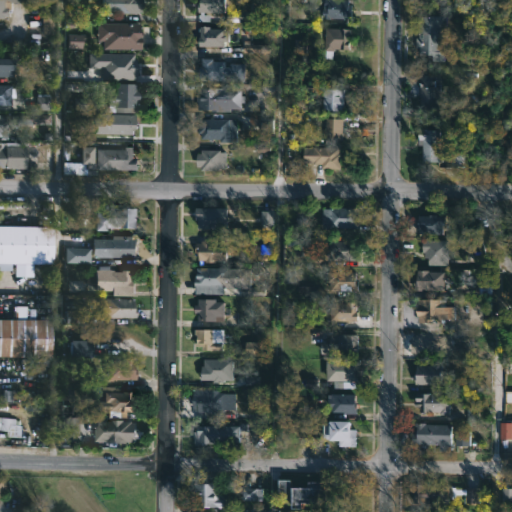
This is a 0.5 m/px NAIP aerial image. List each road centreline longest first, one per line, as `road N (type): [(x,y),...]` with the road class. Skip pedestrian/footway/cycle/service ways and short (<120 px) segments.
road 1 (residential): [(395,0),(387,511)]
road 2 (residential): [(0,187),(511,193)]
road 3 (residential): [(0,463),(511,468)]
road 4 (residential): [(171,0),(167,511)]
